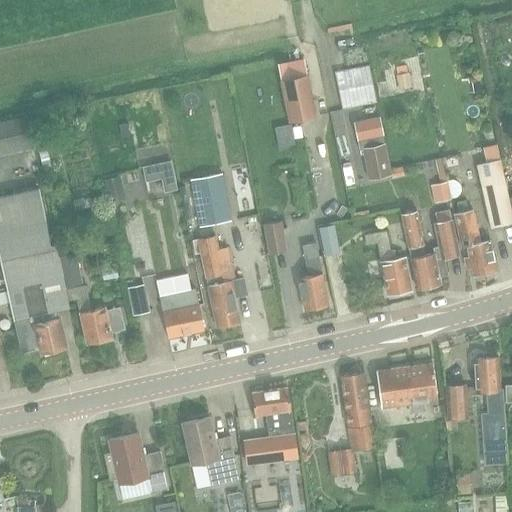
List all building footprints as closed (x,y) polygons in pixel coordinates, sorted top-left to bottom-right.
[(288,61),(277,63),(280,79),(291,77),(288,61)] [(332,66),(337,106),(327,107),(331,137),(352,135),(348,103),(357,102),(355,82),(356,82),(354,64),(332,66)] [(408,71),(396,73),(398,88),(410,86),(408,71)] [(280,79),(279,79),(288,122),(315,116),(307,74),(291,77),(280,79)] [(0,155),(35,148),(27,114),(0,120),(0,155)] [(377,115),(353,121),(359,150),(362,149),(384,144),(377,115)] [(384,144),(362,149),(368,179),(390,174),(384,144)] [(497,145),(482,148),(485,163),(500,160),(497,147),(497,145)] [(431,155),(435,174),(444,172),(440,153),(431,155)] [(511,222),(511,213),(508,197),(500,160),(485,163),(477,165),(490,227),(511,222)] [(199,226),(231,220),(222,173),(190,179),(199,226)] [(124,199),(120,176),(103,179),(108,202),(124,199)] [(451,199),(447,181),(430,185),(434,203),(451,199)] [(69,307),(68,300),(58,255),(56,243),(50,244),(38,189),(0,196),(0,256),(7,291),(10,301),(18,341),(37,337),(41,354),(66,348),(57,310),(69,307)] [(456,202),(459,212),(467,210),(465,200),(456,202)] [(416,210),(401,213),(405,232),(406,236),(417,288),(440,283),(439,275),(447,273),(444,257),(458,254),(451,219),(449,209),(434,212),(436,222),(434,223),(439,246),(433,247),(434,252),(422,255),(420,244),(423,243),(416,210)] [(471,265),(473,275),(496,270),(489,239),(479,242),(472,209),(467,210),(459,212),(454,213),(461,247),(466,246),(469,256),(463,257),(465,266),(471,265)] [(263,224),(269,253),(286,250),(281,221),(263,224)] [(325,255),(339,252),(333,225),(319,227),(325,255)] [(387,294),(411,289),(404,257),(396,258),(394,249),(390,250),(386,230),(364,234),(366,244),(377,242),(387,294)] [(214,233),(190,237),(194,254),(200,253),(216,327),(240,322),(235,298),(246,295),(242,278),(233,280),(226,248),(218,249),(214,233)] [(304,309),(327,304),(315,242),(302,245),(308,276),(298,278),(304,309)] [(77,262),(70,263),(68,253),(58,255),(68,300),(76,298),(86,343),(112,337),(110,331),(123,328),(119,310),(106,313),(105,306),(91,309),(85,284),(82,285),(77,262)] [(187,273),(156,280),(168,337),(204,329),(195,288),(190,289),(187,273)] [(133,315),(149,311),(143,284),(127,287),(133,315)] [(7,291),(0,292),(0,303),(10,301),(7,291)] [(497,356),(473,358),(476,391),(487,390),(488,410),(489,413),(480,413),(483,448),(506,447),(502,388),(500,389),(497,356)] [(381,407),(437,399),(432,363),(377,371),(381,407)] [(353,424),(357,449),(374,446),(364,372),(340,376),(347,425),(353,424)] [(445,386),(447,417),(467,416),(465,384),(445,386)] [(268,437),(248,440),(251,463),(297,456),(287,387),(251,392),(254,414),(265,412),(268,437)] [(215,439),(209,417),(182,423),(191,464),(205,461),(210,486),(239,479),(230,435),(215,439)] [(138,432),(108,439),(111,452),(105,454),(111,478),(117,477),(118,483),(147,477),(150,492),(168,488),(160,450),(143,454),(138,432)] [(328,451),(331,475),(355,471),(352,448),(328,451)] [(469,474),(456,474),(456,492),(469,492),(469,474)] [(504,511),(505,491),(492,490),(491,511),(504,511)] [(239,491),(226,494),(228,504),(242,501),(239,491)] [(293,495),(283,496),(284,507),(294,506),(293,495)]
